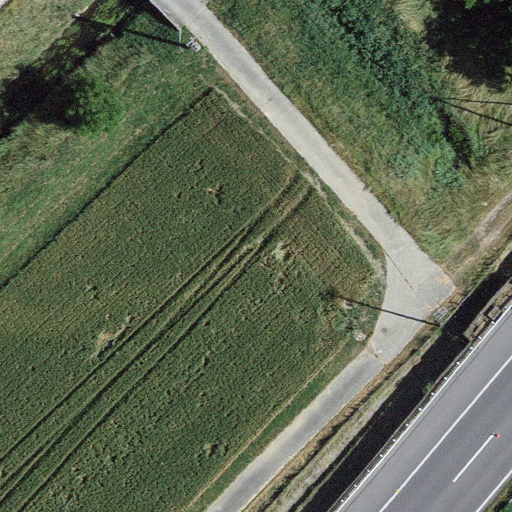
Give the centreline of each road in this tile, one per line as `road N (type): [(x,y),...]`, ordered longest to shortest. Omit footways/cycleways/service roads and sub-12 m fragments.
road 1 (track): [(179,0),(388,231),(405,255),(410,293),(376,358),(225,511)]
road 2 (motorway): [(511,413),(428,511)]
